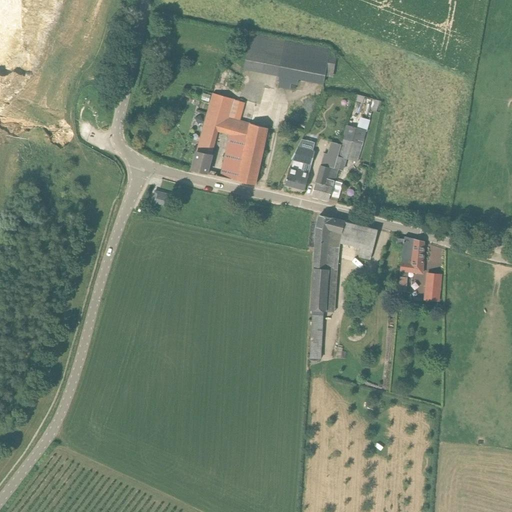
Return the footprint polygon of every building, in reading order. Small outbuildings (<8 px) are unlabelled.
[(250,34),(245,67),(280,73),(278,87),(291,89),(292,83),(298,84),(299,78),(325,82),(326,74),(334,76),(336,62),(329,61),(331,47),(250,34)] [(213,94),(192,169),(191,171),(206,174),(217,131),(247,139),(237,181),(255,185),(267,129),(240,121),(244,103),(213,94)] [(382,102),(375,100),(372,112),(380,114),(382,102)] [(325,185),(316,183),(315,183),(311,196),(329,200),(330,196),(338,198),(342,183),(335,181),(338,170),(343,171),(346,159),(356,162),(366,130),(357,128),(346,125),(341,144),(334,168),(330,167),(325,185)] [(334,168),(341,144),(331,142),(328,154),(324,153),(316,183),(325,185),(330,167),(334,168)] [(288,168),(284,187),(304,191),(308,175),(308,174),(301,172),(303,163),(311,164),(314,151),(297,147),(291,160),(293,160),(290,169),(288,168)] [(157,194),(155,202),(163,205),(164,202),(167,203),(169,195),(168,197),(167,197),(166,195),(165,195),(165,196),(157,194)] [(316,227),(312,296),(311,311),(313,311),(310,358),(320,359),(323,312),(326,312),(329,269),(325,269),(328,230),(341,233),(338,242),(361,248),(358,257),(370,259),(378,230),(319,215),(316,227)] [(401,263),(399,283),(398,291),(405,292),(406,278),(407,278),(408,272),(422,273),(424,242),(404,237),(404,240),(403,245),(401,263)] [(441,276),(427,274),(425,292),(439,294),(441,276)] [(349,291),(345,299),(353,303),(357,294),(349,291)]
